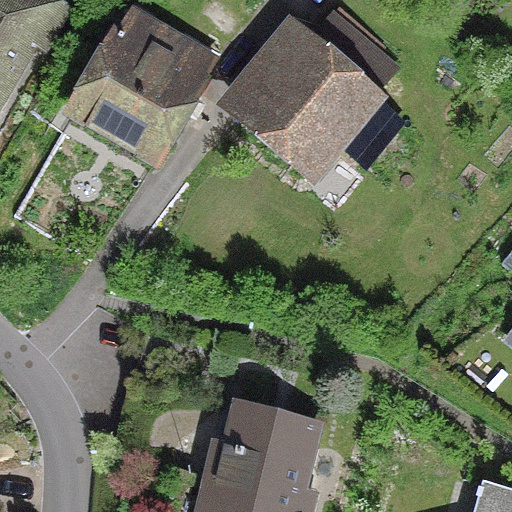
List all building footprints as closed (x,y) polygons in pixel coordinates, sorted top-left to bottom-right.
[(71,14),(43,0),(0,0),(0,124),(9,129),(71,14)] [(113,10),(50,129),(157,185),(220,66),(113,10)] [(332,19),(238,146),(321,207),(350,168),(374,186),(413,132),(377,106),(403,71),(332,19)] [(213,438),(194,511),(316,511),(321,492),(308,489),(326,420),(233,397),(222,440),(213,438)] [(511,511),(511,503),(476,497),(473,511),(511,511)]
